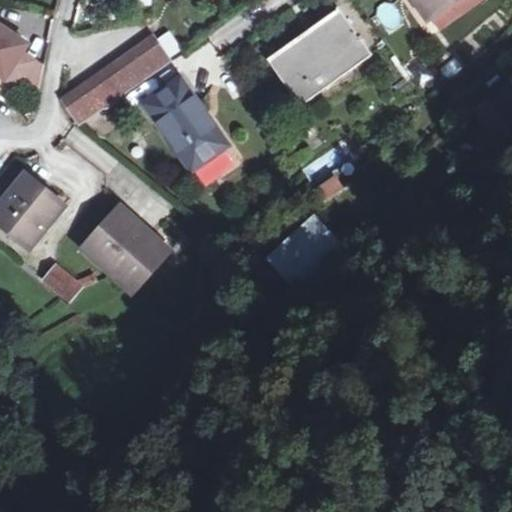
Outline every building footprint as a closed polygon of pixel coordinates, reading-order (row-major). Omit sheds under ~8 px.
[(415,0),(428,18),(454,0),(415,0)] [(375,12),(390,33),(404,24),(390,2),(375,12)] [(296,79),(286,86),(301,107),(371,57),(340,13),(313,31),(320,41),(286,66),(296,79)] [(0,76),(18,87),(23,79),(38,89),(43,67),(21,53),(22,51),(15,47),(19,40),(0,28),(0,76)] [(269,62),(286,86),(296,79),(286,66),(320,41),(313,31),(269,62)] [(64,99),(76,117),(81,124),(171,60),(153,35),(64,99)] [(15,47),(22,51),(26,45),(19,40),(15,47)] [(420,61),(408,70),(420,86),(432,77),(420,61)] [(181,79),(145,104),(192,170),(225,147),(196,107),(199,104),(181,79)] [(486,128),(500,116),(486,100),(473,111),(486,128)] [(511,106),(500,116),(486,128),(500,145),(511,134),(511,106)] [(310,186),(324,207),(349,190),(335,169),(310,186)] [(30,171),(0,206),(0,222),(30,248),(65,208),(48,194),(52,189),(30,171)] [(122,211),(86,251),(130,290),(167,249),(122,211)] [(270,260),(297,290),(342,248),(314,219),(270,260)] [(81,288),(74,282),(57,268),(46,281),(71,301),(81,288)] [(95,274),(74,282),(81,288),(98,283),(95,274)]
